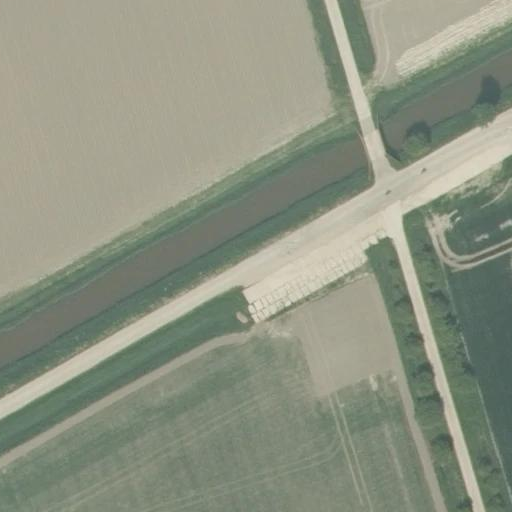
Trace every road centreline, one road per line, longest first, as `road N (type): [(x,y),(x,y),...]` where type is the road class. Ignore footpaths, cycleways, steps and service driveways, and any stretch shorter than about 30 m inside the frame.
road 1 (unclassified): [(0,418),(511,130)]
road 2 (track): [(328,0),(479,511)]
